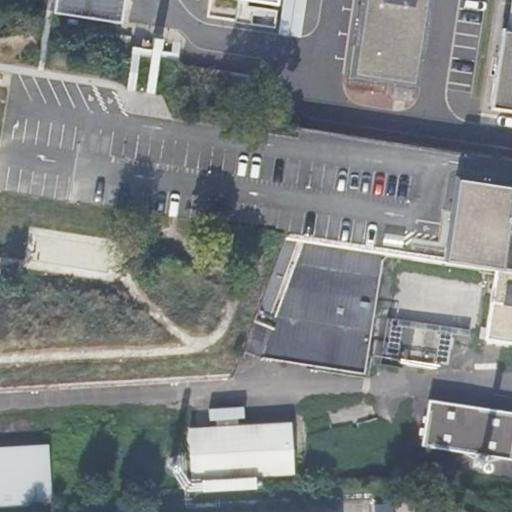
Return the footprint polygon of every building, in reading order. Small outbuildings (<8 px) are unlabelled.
[(47,0),(47,5),(118,16),(120,0),(47,0)] [(215,0),(208,48),(281,60),(289,0),(215,0)] [(425,0),(360,0),(349,73),(413,84),(425,0)] [(511,0),(507,30),(501,30),(491,104),(511,107),(511,0)] [(177,39),(133,32),(130,55),(174,61),(177,39)] [(441,256),(441,262),(444,262),(495,270),(484,338),(511,342),(511,182),(455,174),(441,256)] [(285,237),(241,350),(260,357),(364,373),(383,252),(285,237)] [(409,316),(405,335),(418,337),(414,355),(448,363),(456,326),(409,316)] [(288,424),(187,430),(191,480),(200,479),(200,488),(201,491),(254,487),(254,485),(253,475),(291,472),(288,424)] [(45,445),(0,447),(0,505),(50,502),(50,501),(50,496),(45,445)] [(393,511),(394,499),(376,500),(376,511),(393,511)]
